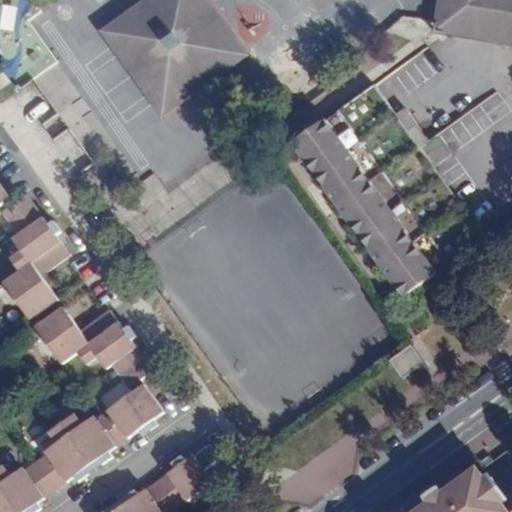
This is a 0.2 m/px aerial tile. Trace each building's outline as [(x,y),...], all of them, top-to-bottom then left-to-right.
[(511,0),(0,0),(0,27),(4,0),(142,0),(100,30),(162,119),(249,56),(210,0),(438,0),(433,33),(511,46),(511,0)] [(405,298),(443,270),(420,239),(399,210),(377,180),(386,173),(362,139),(353,146),(331,116),(304,136),(293,144),(405,298)] [(0,182),(0,206),(12,199),(0,182)] [(48,225),(27,195),(2,212),(18,235),(13,239),(21,252),(11,259),(19,271),(4,282),(31,320),(59,300),(42,276),(71,256),(56,235),(60,232),(53,222),(48,225)] [(79,330),(63,307),(36,326),(63,365),(79,354),(88,366),(99,358),(108,370),(113,366),(129,389),(155,371),(133,340),(137,337),(130,326),(124,330),(110,309),(79,330)] [(389,361),(402,378),(424,362),(411,345),(389,361)] [(146,427),(156,420),(166,413),(146,385),(98,419),(96,417),(84,425),(76,415),(62,425),(49,434),(57,444),(46,452),(48,455),(26,471),(24,468),(12,477),(5,466),(0,469),(0,511),(27,511),(28,511),(27,511),(36,511),(42,509),(38,504),(76,477),(80,482),(91,474),(87,469),(100,459),(104,465),(114,458),(110,453),(139,432),(144,439),(151,434),(146,427)] [(161,427),(156,420),(146,427),(151,434),(161,427)] [(210,444),(186,461),(176,468),(140,494),(137,490),(134,492),(127,497),(131,502),(118,511),(114,507),(106,511),(174,511),(215,483),(205,469),(220,458),(210,444)] [(176,468),(186,461),(183,456),(179,459),(173,463),(176,468)] [(91,474),(104,465),(100,459),(87,469),(91,474)] [(509,511),(480,472),(424,511),(509,511)] [(131,502),(127,497),(114,507),(118,511),(131,502)]
